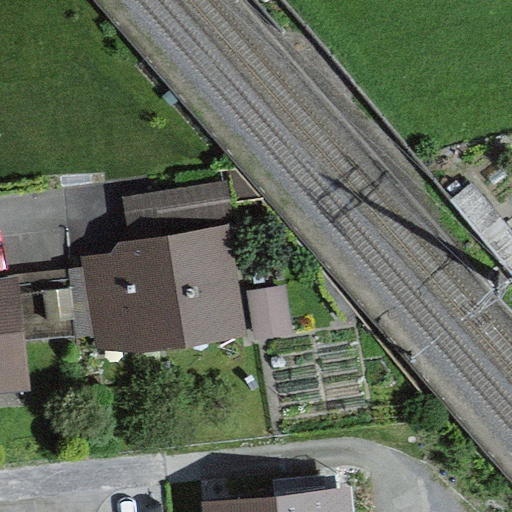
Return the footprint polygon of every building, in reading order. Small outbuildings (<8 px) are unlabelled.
[(228,179),(122,195),(128,234),(234,218),(228,179)] [(229,227),(82,245),(97,359),(244,340),(229,227)] [(62,274),(17,279),(24,338),(69,334),(62,274)] [(5,289),(0,289),(0,392),(17,390),(5,289)] [(337,511),(336,497),(196,510),(196,511),(337,511)]
